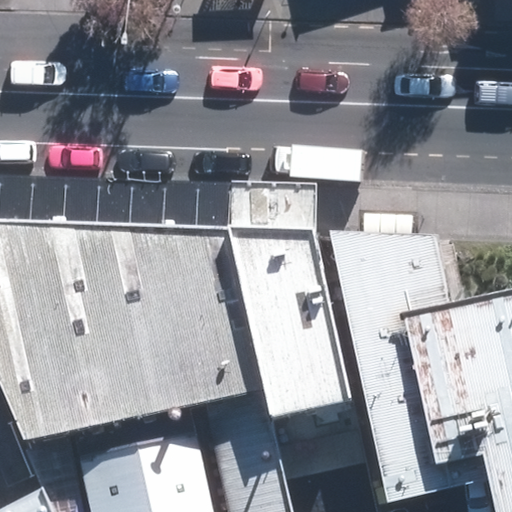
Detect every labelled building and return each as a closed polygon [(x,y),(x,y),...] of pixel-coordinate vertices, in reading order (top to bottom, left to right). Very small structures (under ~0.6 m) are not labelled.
[(233,233),(0,226),(0,377),(27,440),(206,402),(233,511),(293,511),(273,417),(233,233)] [(233,233),(273,417),(350,400),(313,235),(234,233),(233,233)] [(446,304),(431,239),(318,236),(376,503),(475,481),(482,511),(511,511),(511,287),(452,302),(446,304)] [(60,511),(222,511),(204,427),(44,462),(39,463),(51,488),(60,511)] [(1,511),(56,511),(47,490),(43,491),(1,511)]
